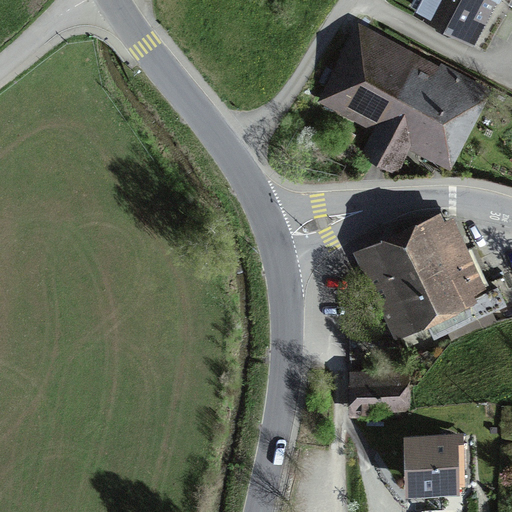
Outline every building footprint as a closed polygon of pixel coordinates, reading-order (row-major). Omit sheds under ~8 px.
[(427,0),(421,12),(470,37),(489,0),(427,0)] [(406,132),(447,153),(481,89),(460,77),(453,90),(361,41),(333,93),(389,123),(370,156),(390,167),(406,132)] [(371,256),(403,324),(481,288),(450,224),(436,227),(436,226),(422,233),(418,223),(386,238),(390,247),(371,256)] [(385,371),(357,371),(357,410),(403,411),(407,365),(385,367),(385,371)] [(414,485),(464,484),(463,442),(413,443),(414,485)]
